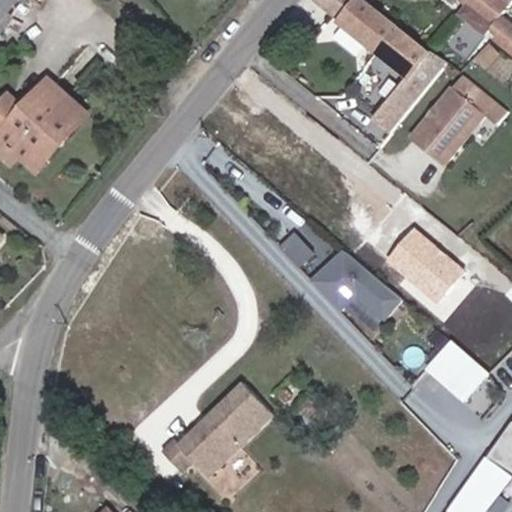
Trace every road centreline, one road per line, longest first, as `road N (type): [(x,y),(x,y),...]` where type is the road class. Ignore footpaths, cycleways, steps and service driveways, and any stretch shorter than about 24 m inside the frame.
road 1 (tertiary): [(41,336),(63,280),(102,222),(281,0)]
road 2 (tertiary): [(15,511),(41,336)]
